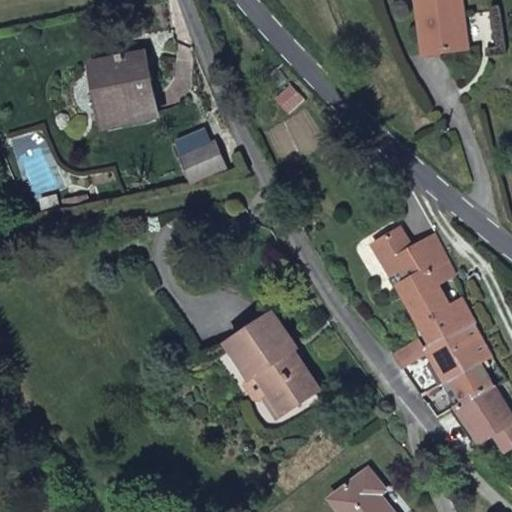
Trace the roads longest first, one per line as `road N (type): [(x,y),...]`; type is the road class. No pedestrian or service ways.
road 1 (unclassified): [(246,0),(362,124),(511,250)]
road 2 (unknown): [(446,195),(511,344)]
